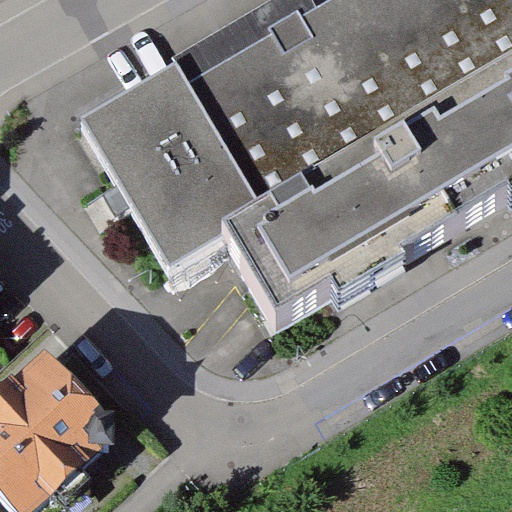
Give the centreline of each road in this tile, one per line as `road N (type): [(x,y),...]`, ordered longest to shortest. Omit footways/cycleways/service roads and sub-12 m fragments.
road 1 (residential): [(511,293),(302,415),(221,438),(178,413),(0,230)]
road 2 (residential): [(0,62),(109,0)]
